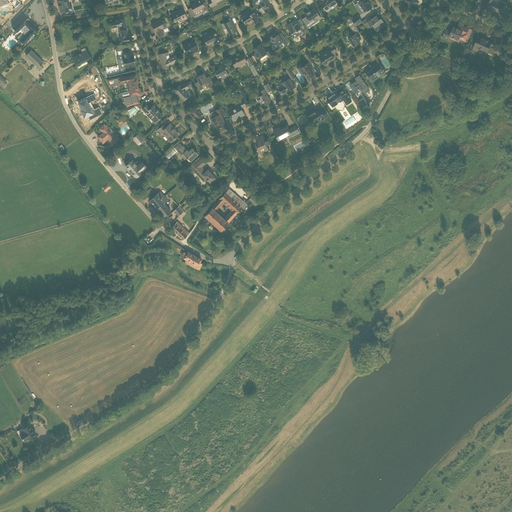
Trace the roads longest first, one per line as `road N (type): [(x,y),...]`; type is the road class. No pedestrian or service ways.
road 1 (track): [(308,234),(272,289),(178,395),(0,507)]
road 2 (unclassified): [(231,263),(164,234),(81,134),(59,87),(42,0)]
road 3 (unclassified): [(0,478),(156,380),(224,287),(231,263)]
road 4 (residential): [(405,26),(297,100),(210,146),(154,85)]
road 5 (unclassified): [(231,263),(252,230),(363,134),(411,49),(405,26)]
road 6 (track): [(260,282),(284,250),(374,188),(379,163)]
road 7 (residential): [(154,85),(303,0)]
road 8 (residential): [(405,26),(436,4),(496,28),(511,26)]
